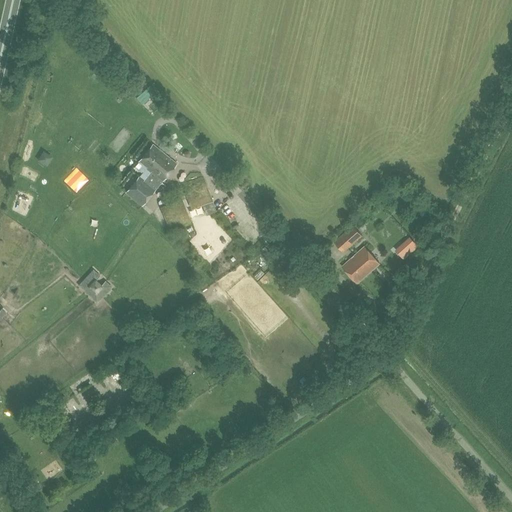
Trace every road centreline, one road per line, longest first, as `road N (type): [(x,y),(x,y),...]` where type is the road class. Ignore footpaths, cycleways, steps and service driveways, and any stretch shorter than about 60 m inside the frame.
road 1 (unclassified): [(155,511),(388,357),(511,496)]
road 2 (track): [(388,357),(511,116)]
